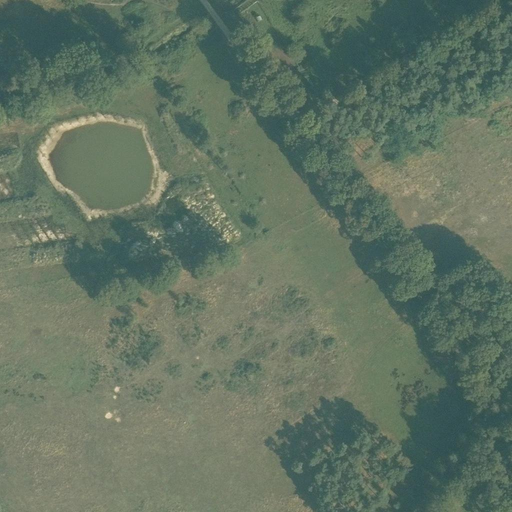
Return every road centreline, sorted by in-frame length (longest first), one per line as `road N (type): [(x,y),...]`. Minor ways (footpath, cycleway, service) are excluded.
road 1 (track): [(295,115),(322,111),(508,0)]
road 2 (track): [(205,4),(295,115)]
